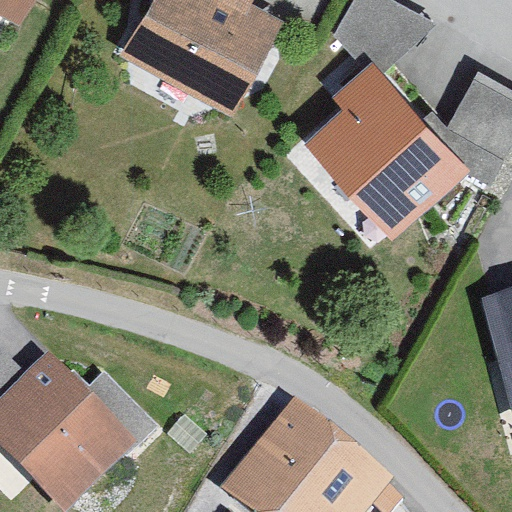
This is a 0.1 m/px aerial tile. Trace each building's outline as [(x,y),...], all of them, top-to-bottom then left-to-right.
[(2,0),(26,12),(31,0),(2,0)] [(237,0),(161,0),(137,44),(225,94),(268,18),(238,1),(237,0)] [(349,0),(339,28),(413,55),(432,4),(421,0),(349,0)] [(452,136),(384,63),(342,102),(356,116),(321,149),(408,241),(477,177),(484,169),(452,136)] [(511,101),(476,85),(452,136),(484,169),(477,177),(499,187),(511,158),(511,101)] [(511,314),(496,318),(511,385),(511,314)] [(120,450),(44,373),(26,391),(0,365),(0,448),(2,447),(62,508),(120,450)] [(382,511),(400,489),(303,414),(231,506),(239,511),(382,511)]
